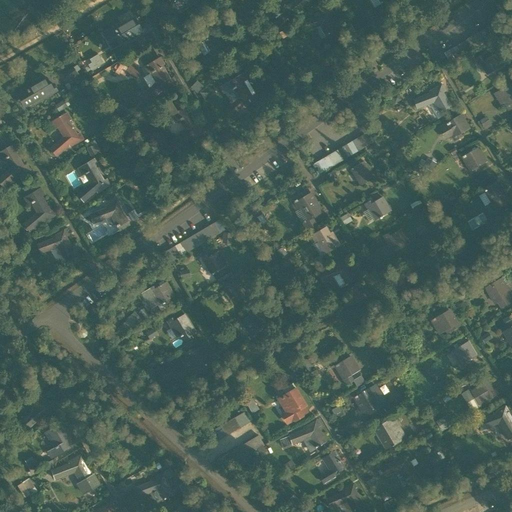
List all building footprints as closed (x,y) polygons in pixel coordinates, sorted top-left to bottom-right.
[(167,0),(169,2),(170,1),(176,10),(185,5),(187,7),(198,1),(198,0),(167,0)] [(297,0),(290,7),(295,13),(308,3),(312,0),(297,0)] [(329,34),(333,40),(343,34),(338,25),(336,27),(329,15),(332,13),(329,8),(319,14),(318,13),(314,15),(315,18),(301,23),(303,31),(321,24),(327,35),(329,34)] [(103,34),(111,48),(132,36),(133,38),(145,31),(141,25),(139,26),(134,19),(122,26),(121,24),(114,28),(103,34)] [(493,24),(488,27),(494,37),(499,33),(493,24)] [(198,64),(203,70),(216,59),(218,57),(219,59),(230,53),(227,48),(224,49),(216,35),(217,34),(213,27),(198,36),(203,43),(205,41),(212,51),(198,64)] [(489,39),(494,37),(488,27),(483,30),(489,39)] [(484,42),(489,39),(483,30),(478,33),(484,42)] [(479,45),(484,42),(478,33),(473,36),(479,45)] [(474,48),(479,45),(473,36),(468,39),(474,48)] [(469,51),(474,48),(468,39),(464,41),(469,51)] [(464,54),(469,51),(464,41),(459,44),(464,54)] [(459,57),(464,54),(459,44),(454,47),(459,57)] [(454,60),(459,57),(454,47),(449,50),(454,60)] [(143,62),(157,55),(153,48),(140,56),(143,62)] [(444,53),(449,63),(454,60),(449,50),(444,53)] [(88,70),(103,64),(99,54),(84,60),(88,70)] [(498,57),(497,58),(495,55),(481,63),(486,71),(489,69),(491,73),(500,68),(499,65),(502,63),(498,57)] [(143,94),(149,101),(162,90),(165,88),(166,90),(176,84),(173,79),(170,81),(162,67),(164,66),(160,58),(145,67),(149,75),(152,73),(158,83),(143,94)] [(127,72),(132,76),(137,69),(131,65),(127,72)] [(73,67),(66,72),(70,79),(78,74),(73,67)] [(226,112),(231,117),(243,106),(246,105),(247,106),(257,100),(254,95),(252,96),(243,83),(245,81),(241,74),(226,83),(230,90),(233,89),(239,99),(226,112)] [(47,78),(34,86),(33,84),(16,94),(19,100),(24,107),(30,104),(34,101),(44,95),(45,97),(57,91),(54,84),(51,86),(47,78)] [(434,102),(440,113),(450,107),(441,93),(445,91),(442,85),(431,92),(432,94),(429,95),(413,100),(416,108),(434,102)] [(511,85),(499,93),(509,110),(511,108),(511,85)] [(158,111),(164,121),(173,116),(173,115),(177,112),(172,103),(158,111)] [(172,143),(174,144),(167,151),(171,155),(177,149),(178,149),(190,138),(195,135),(196,137),(204,132),(201,127),(199,128),(190,114),(192,113),(188,106),(177,112),(173,115),(173,116),(177,122),(180,120),(186,130),(172,143)] [(50,150),(56,157),(68,145),(71,144),(72,146),(82,140),(79,134),(76,136),(68,122),(70,121),(66,114),(51,123),(55,130),(58,128),(64,138),(50,150)] [(462,115),(446,124),(439,128),(444,137),(448,138),(452,135),(456,141),(462,137),(461,134),(470,129),(462,115)] [(367,132),(362,135),(356,138),(352,141),(347,144),(342,147),(337,150),(332,153),(327,156),(322,159),(317,162),(323,171),(328,168),(333,165),(338,163),(343,160),(347,157),(352,154),(357,151),(362,148),(367,145),(373,142),(367,132)] [(222,139),(225,144),(234,138),(232,133),(222,139)] [(91,155),(100,151),(95,140),(86,144),(91,155)] [(0,178),(0,185),(2,188),(15,177),(17,175),(19,177),(29,171),(26,166),(23,167),(15,153),(17,152),(13,145),(0,152),(0,158),(2,161),(5,159),(10,169),(0,178)] [(463,158),(472,175),(479,171),(477,168),(486,163),(478,149),(463,158)] [(76,196),(82,203),(95,192),(97,190),(98,192),(109,186),(106,180),(103,182),(95,168),(97,167),(93,160),(77,169),(81,176),(84,174),(90,184),(76,196)] [(312,165),(318,174),(323,171),(317,162),(312,165)] [(351,169),(361,186),(372,179),(365,167),(366,166),(363,162),(351,169)] [(485,191),(492,203),(490,204),(494,211),(496,210),(510,202),(498,183),(485,191)] [(23,226),(28,232),(41,221),(43,219),(46,218),(47,220),(55,215),(52,210),(49,211),(41,197),(43,196),(39,189),(24,198),(28,205),(31,204),(36,214),(23,226)] [(310,193),(297,201),(296,200),(294,201),(295,202),(294,203),(298,210),(301,208),(308,220),(305,221),(304,221),(303,222),(303,223),(302,223),(307,231),(316,226),(311,218),(322,212),(310,193)] [(365,204),(375,220),(390,211),(382,197),(373,203),(371,200),(365,204)] [(110,218),(116,228),(126,222),(118,208),(121,206),(117,200),(109,205),(110,207),(105,210),(90,216),(93,225),(110,218)] [(129,217),(132,222),(138,218),(134,211),(130,214),(131,216),(129,217)] [(219,220),(214,223),(209,226),(204,229),(199,232),(194,235),(189,238),(184,240),(179,243),(174,246),(169,249),(164,252),(170,262),(175,259),(177,258),(180,256),(182,255),(185,253),(187,252),(190,250),(191,249),(195,247),(196,246),(200,244),(201,244),(205,242),(210,239),(214,236),(216,235),(219,233),(224,230),(219,220)] [(325,227),(314,234),(311,236),(315,243),(318,241),(325,253),(339,245),(333,236),(331,237),(325,227)] [(383,236),(393,253),(409,243),(401,229),(391,235),(390,232),(383,236)] [(57,247),(63,258),(73,252),(64,238),(68,236),(64,230),(53,236),(54,238),(52,239),(37,246),(40,254),(57,247)] [(7,241),(11,247),(17,243),(15,239),(13,240),(12,238),(7,241)] [(202,257),(212,274),(227,265),(219,251),(210,256),(208,253),(202,257)] [(339,276),(345,286),(355,280),(347,266),(350,264),(347,259),(336,265),(337,267),(335,268),(318,274),(321,282),(339,276)] [(180,271),(182,277),(189,276),(188,269),(180,271)] [(502,301),(505,305),(511,301),(511,295),(502,278),(486,288),(496,304),(500,302),(502,301)] [(224,287),(233,303),(244,296),(238,286),(239,285),(236,280),(224,287)] [(147,299),(153,308),(157,305),(158,306),(174,296),(166,282),(156,288),(155,285),(142,293),(146,299),(147,299)] [(432,320),(440,334),(446,330),(448,333),(459,326),(449,309),(432,320)] [(126,333),(142,319),(135,311),(119,325),(126,333)] [(243,320),(253,336),(264,330),(256,318),(258,317),(255,313),(243,320)] [(172,328),(177,337),(183,334),(192,328),(184,314),(173,321),(171,319),(167,321),(172,328)] [(172,340),(177,337),(172,328),(166,331),(172,340)] [(192,328),(183,334),(185,338),(195,332),(192,328)] [(452,351),(462,367),(468,363),(467,361),(476,355),(468,342),(452,351)] [(196,370),(199,374),(200,373),(203,374),(206,372),(207,369),(214,365),(212,360),(203,346),(191,353),(190,350),(186,353),(196,370)] [(335,365),(345,382),(351,378),(350,376),(359,370),(351,356),(335,365)] [(361,375),(354,378),(357,385),(364,382),(361,375)] [(480,385),(478,386),(471,390),(480,405),(487,401),(499,394),(495,389),(493,390),(484,375),(477,379),(480,385)] [(369,389),(361,393),(358,389),(352,393),(354,397),(354,398),(364,414),(367,412),(368,415),(373,412),(379,409),(386,405),(375,386),(374,385),(368,389),(369,389)] [(278,399),(286,413),(282,415),(287,423),(307,412),(304,407),(306,405),(296,389),(278,399)] [(22,422),(28,428),(42,416),(44,415),(45,416),(55,410),(52,405),(50,407),(41,392),(31,398),(37,409),(22,422)] [(252,412),(258,409),(252,398),(246,402),(252,412)] [(337,417),(343,414),(339,406),(333,409),(337,417)] [(498,423),(504,434),(511,429),(511,423),(506,414),(509,412),(506,407),(495,414),(496,415),(494,416),(478,422),(480,429),(498,423)] [(244,412),(239,415),(245,425),(250,422),(244,412)] [(240,428),(245,425),(239,415),(234,418),(240,428)] [(436,420),(441,430),(450,426),(445,415),(436,420)] [(389,442),(392,447),(406,439),(393,417),(385,422),(374,428),(384,445),(389,442)] [(235,431),(240,428),(234,418),(229,421),(235,431)] [(230,434),(235,431),(229,421),(224,424),(230,434)] [(304,430),(288,436),(280,440),(283,448),(292,445),(309,438),(315,449),(325,443),(317,428),(319,427),(316,421),(306,428),(307,429),(304,430)] [(225,436),(230,434),(224,424),(220,427),(225,436)] [(205,429),(211,440),(216,437),(210,425),(205,429)] [(48,451),(52,458),(74,444),(63,426),(54,431),(52,428),(45,432),(55,448),(48,451)] [(220,439),(225,436),(220,427),(215,430),(220,439)] [(259,448),(264,445),(258,435),(253,438),(259,448)] [(254,451),(259,448),(253,438),(248,441),(254,451)] [(249,454),(254,451),(248,441),(243,444),(249,454)] [(244,457),(249,454),(243,444),(238,447),(244,457)] [(239,460),(244,457),(238,447),(233,450),(239,460)] [(234,463),(239,460),(233,450),(228,453),(234,463)] [(436,450),(426,455),(433,466),(442,460),(436,450)] [(229,466),(234,463),(228,453),(223,456),(229,466)] [(323,460),(330,472),(319,478),(323,484),(334,478),(333,476),(343,470),(337,458),(338,457),(335,453),(323,460)] [(399,470),(406,481),(408,480),(416,475),(408,461),(410,459),(407,453),(398,458),(400,460),(395,463),(380,468),(382,476),(399,470)] [(93,474),(90,476),(82,462),(85,460),(82,454),(73,459),(75,461),(70,464),(51,471),(54,479),(74,471),(80,482),(77,483),(84,494),(99,485),(93,474)] [(224,469),(229,466),(223,456),(218,459),(224,469)] [(34,459),(26,464),(33,475),(41,470),(34,459)] [(169,470),(164,473),(167,478),(172,475),(169,470)] [(164,480),(167,478),(164,473),(153,479),(154,480),(151,482),(136,488),(138,496),(149,492),(156,490),(162,500),(173,494),(164,480)] [(408,480),(411,485),(419,480),(416,475),(408,480)] [(29,478),(22,482),(22,483),(30,495),(31,496),(37,492),(29,478)] [(30,495),(22,483),(17,486),(24,497),(30,495)] [(347,502),(352,511),(355,511),(364,507),(355,493),(358,491),(355,486),(344,492),(345,494),(342,495),(327,501),(329,508),(347,502)] [(156,490),(149,492),(156,504),(162,500),(156,490)] [(383,504),(386,509),(396,504),(393,499),(383,504)]
